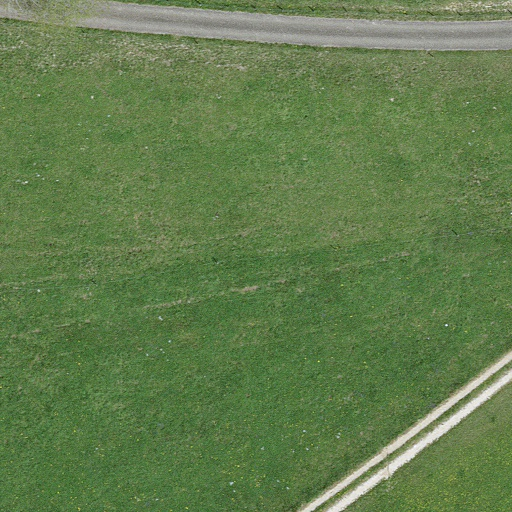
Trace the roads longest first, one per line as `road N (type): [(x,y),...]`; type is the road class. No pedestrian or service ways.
road 1 (track): [(0,2),(348,36),(511,27)]
road 2 (track): [(511,360),(309,511)]
